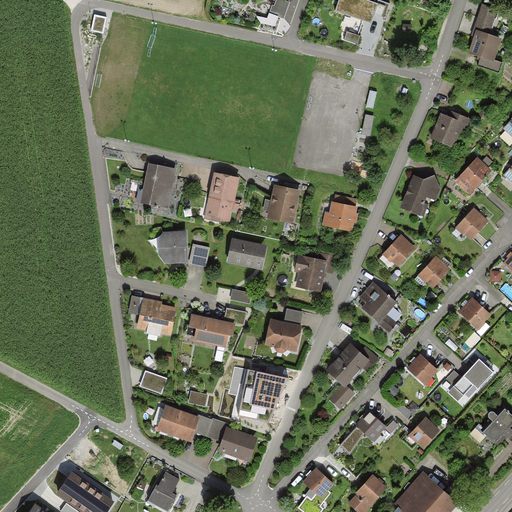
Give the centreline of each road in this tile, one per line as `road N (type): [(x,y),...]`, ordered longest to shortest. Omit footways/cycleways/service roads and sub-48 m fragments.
road 1 (residential): [(255,499),(127,433),(132,422),(74,14),(82,0),(435,76)]
road 2 (residential): [(435,76),(255,499)]
road 3 (residential): [(267,504),(505,232)]
road 4 (residential): [(4,511),(92,416)]
